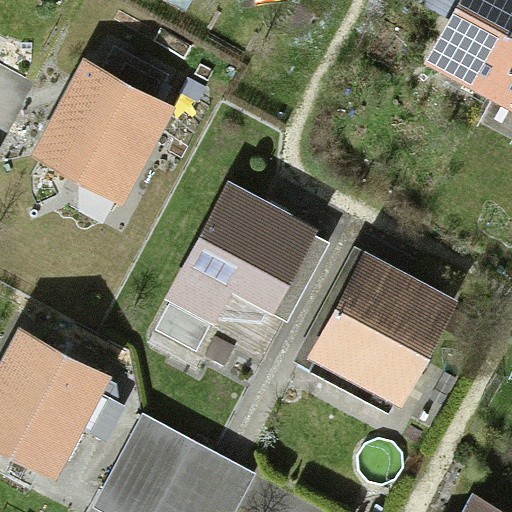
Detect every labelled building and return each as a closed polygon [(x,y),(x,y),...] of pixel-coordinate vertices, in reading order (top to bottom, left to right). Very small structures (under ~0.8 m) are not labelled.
[(511,54),(511,0),(467,0),(439,52),(497,83),(511,54)] [(153,100),(167,73),(117,47),(103,73),(92,67),(47,151),(119,189),(164,106),(153,100)] [(511,54),(497,83),(511,91),(511,54)] [(309,233),(311,229),(232,187),(176,292),(217,314),(264,318),(288,273),(305,282),(326,243),(309,233)] [(349,387),(391,409),(448,302),(369,259),(322,347),(359,368),(349,387)] [(0,377),(0,436),(55,466),(104,374),(25,331),(0,377)] [(234,511),(255,474),(144,414),(103,491),(105,493),(141,511),(234,511)] [(502,511),(479,500),(472,511),(502,511)]
